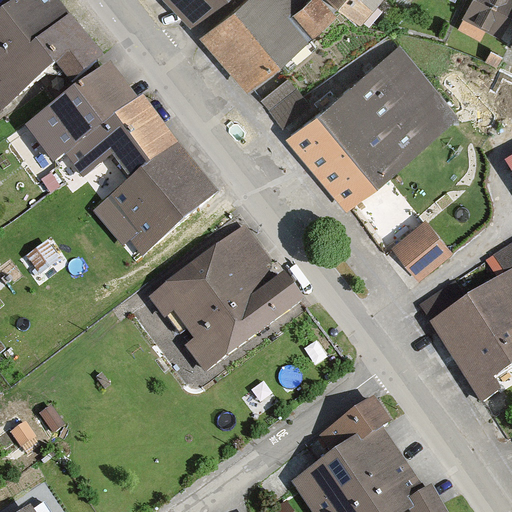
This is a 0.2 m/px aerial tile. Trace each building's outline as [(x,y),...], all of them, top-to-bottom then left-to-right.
[(57,0),(0,0),(0,18),(9,30),(0,37),(0,108),(13,125),(64,85),(76,100),(113,72),(57,0)] [(167,0),(194,31),(230,0),(167,0)] [(298,0),(264,0),(209,44),(258,100),(289,72),(331,40),(298,0)] [(326,0),(362,30),(387,0),(326,0)] [(511,0),(474,0),(463,24),(501,43),(511,20),(511,0)] [(410,57),(296,140),(340,201),(454,118),(410,57)] [(258,100),(270,113),(296,140),(325,113),(289,72),(258,100)] [(124,82),(37,142),(71,191),(114,161),(135,192),(183,157),(124,82)] [(183,157),(104,218),(142,268),(222,208),(183,157)] [(416,223),(393,252),(434,285),(457,256),(416,223)] [(254,234),(153,304),(207,381),(308,311),(254,234)] [(511,275),(430,325),(476,401),(511,378),(511,275)] [(343,443),(295,481),(319,511),(401,511),(402,511),(438,511),(383,441),(399,428),(370,392),(328,425),(343,443)]
